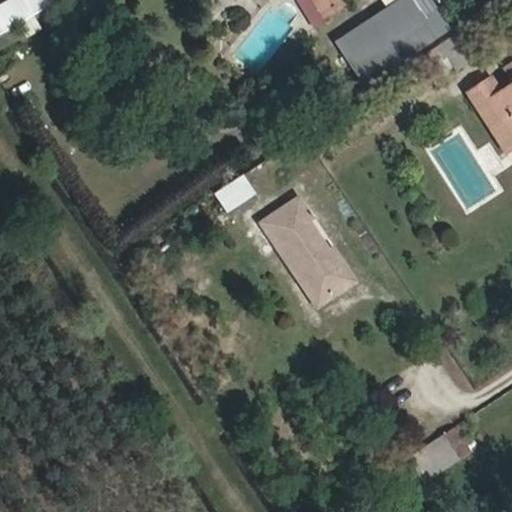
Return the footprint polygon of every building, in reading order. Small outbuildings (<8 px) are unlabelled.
[(10,0),(0,6),(0,34),(59,0),(10,0)] [(344,6),(340,0),(311,0),(323,18),(344,6)] [(386,69),(430,42),(406,1),(361,28),(362,29),(339,41),(359,76),(382,63),(386,69)] [(439,51),(454,76),(473,66),(457,40),(439,51)] [(511,68),(506,73),(511,83),(511,86),(498,96),(489,82),(467,96),(476,111),(487,104),(511,145),(511,68)] [(476,111),(503,153),(511,147),(511,145),(487,104),(476,111)] [(239,176),(212,193),(224,210),(251,192),(239,176)] [(307,215),(294,196),(263,217),(275,234),(269,238),(292,272),(298,269),(319,300),(350,279),(329,247),(323,251),(301,219),(307,215)] [(323,251),(329,247),(307,215),(301,219),(323,251)] [(263,217),(258,221),(269,238),(275,234),(263,217)] [(298,269),(292,272),(313,303),(319,300),(298,269)] [(465,417),(420,446),(435,471),(482,443),(465,417)]
